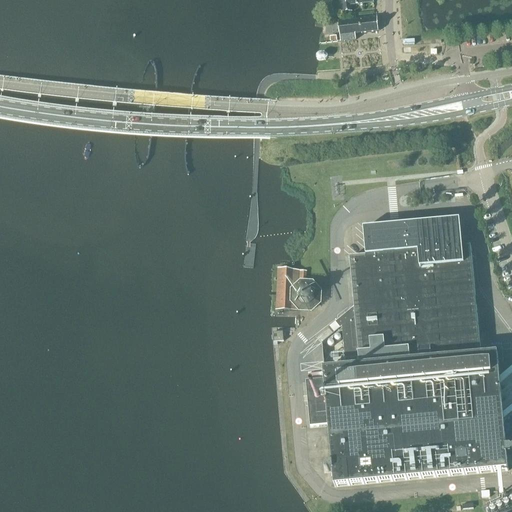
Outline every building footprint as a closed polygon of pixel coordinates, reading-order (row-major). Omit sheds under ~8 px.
[(339,0),(339,1),(342,1),(343,13),(352,12),(351,6),(374,3),(373,0),(339,0)] [(378,32),(377,17),(338,21),(340,42),(356,41),(355,34),(378,32)] [(350,166),(351,175),(368,173),(367,164),(350,166)] [(329,168),(331,187),(348,185),(346,166),(329,168)] [(355,308),(338,321),(343,326),(346,359),(359,358),(360,367),(324,370),(325,380),(306,382),(311,427),(319,426),(329,425),(333,461),(333,465),(331,465),(330,467),(329,466),(327,466),(325,468),(325,471),(327,472),(330,471),(332,472),(334,472),(335,487),(509,471),(509,469),(508,469),(507,461),(508,461),(508,463),(511,462),(510,456),(511,456),(511,455),(511,449),(511,448),(507,448),(504,421),(499,361),(502,360),(502,350),(492,351),(493,354),(481,355),(477,306),(471,247),(461,248),(460,237),(459,224),(396,230),(368,232),(370,256),(350,258),(355,308)] [(278,268),(276,310),(297,311),(298,306),(310,307),(315,301),(315,293),(318,290),(314,285),(310,288),(299,287),(299,271),(278,268)] [(273,333),(274,342),(284,342),(283,332),(273,333)]
